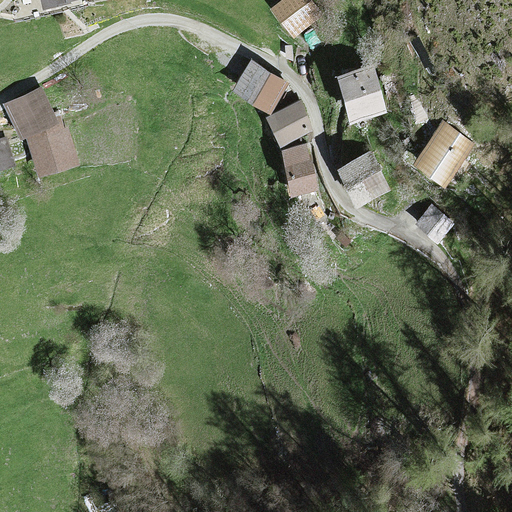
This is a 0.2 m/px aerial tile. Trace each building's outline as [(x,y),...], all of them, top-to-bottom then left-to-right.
[(70,0),(22,0),(23,8),(71,2),(70,0)] [(305,0),(283,0),(263,11),(281,44),(318,24),(305,0)] [(265,91),(231,64),(211,89),(245,116),(265,91)] [(366,69),(319,77),(326,121),(373,113),(366,69)] [(28,127),(56,119),(40,88),(7,103),(20,130),(28,127)] [(289,107),(249,121),(258,146),(298,133),(289,107)] [(28,127),(41,173),(77,162),(63,117),(56,119),(28,127)] [(437,123),(396,161),(421,189),(462,150),(437,123)] [(6,139),(0,140),(0,163),(12,159),(6,139)] [(383,189),(365,150),(340,161),(358,200),(383,189)] [(291,154),(258,155),(259,195),(292,194),(291,154)]
